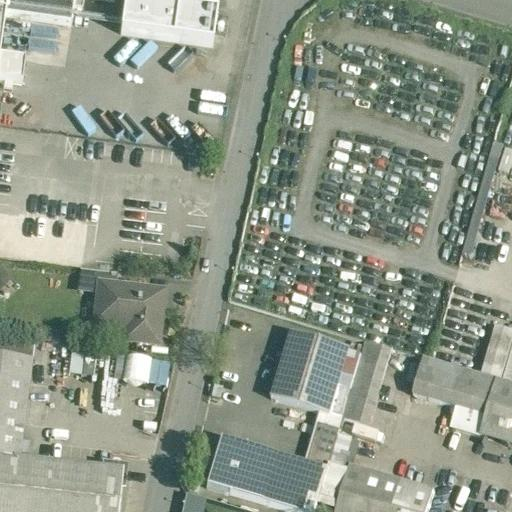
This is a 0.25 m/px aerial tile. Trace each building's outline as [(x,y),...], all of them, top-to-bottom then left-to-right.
[(7,0),(5,14),(4,17),(6,17),(71,26),(74,0),(113,0),(114,0),(7,0)] [(124,1),(120,36),(212,48),(217,13),(124,1)] [(117,277),(84,273),(83,285),(116,289),(117,277)] [(116,289),(83,285),(82,292),(99,294),(96,324),(138,330),(137,344),(158,346),(164,295),(116,289)] [(351,352),(292,334),(272,401),(320,415),(331,418),(340,389),(351,352)] [(394,351),(367,343),(344,421),(371,429),(394,351)] [(32,362),(0,358),(0,460),(19,462),(32,362)] [(498,382),(425,360),(414,396),(487,418),(498,382)] [(120,361),(120,386),(166,387),(167,362),(120,361)] [(511,385),(498,382),(487,418),(481,437),(511,445),(511,385)] [(352,392),(340,389),(331,418),(320,415),(317,425),(340,432),(344,421),(352,392)] [(340,432),(317,425),(306,465),(328,472),(329,472),(339,438),(340,432)] [(339,438),(329,472),(328,472),(318,507),(335,511),(337,511),(351,468),(352,469),(359,444),(339,438)] [(306,465),(221,440),(206,490),(282,511),(316,511),(318,507),(328,472),(306,465)] [(19,462),(0,460),(0,511),(119,511),(124,474),(19,462)] [(352,469),(351,468),(337,511),(429,511),(435,492),(352,469)] [(180,497),(178,511),(199,511),(201,499),(180,497)]
